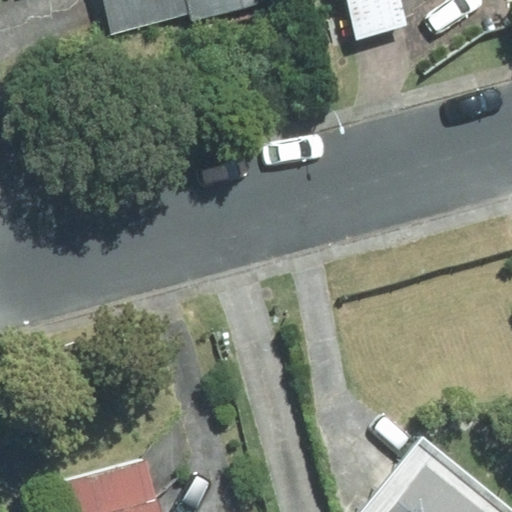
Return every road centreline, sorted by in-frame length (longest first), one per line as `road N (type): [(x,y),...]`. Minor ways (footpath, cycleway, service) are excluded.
road 1 (residential): [(0,278),(511,139)]
road 2 (unknown): [(220,218),(299,511)]
